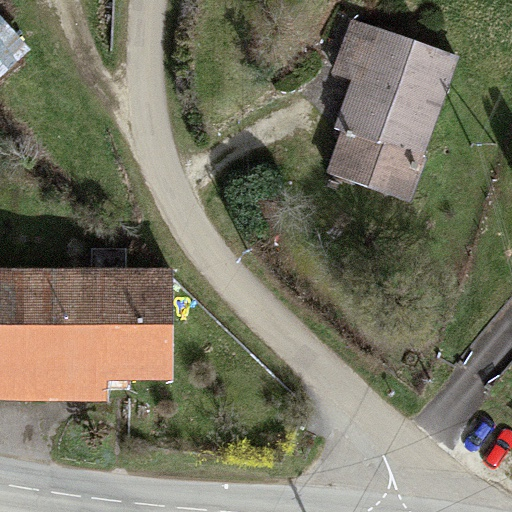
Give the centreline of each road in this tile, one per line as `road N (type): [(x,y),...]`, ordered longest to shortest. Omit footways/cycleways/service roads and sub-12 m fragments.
road 1 (residential): [(392,511),(364,427),(203,255),(141,131),(136,0)]
road 2 (tertiary): [(287,511),(0,478)]
